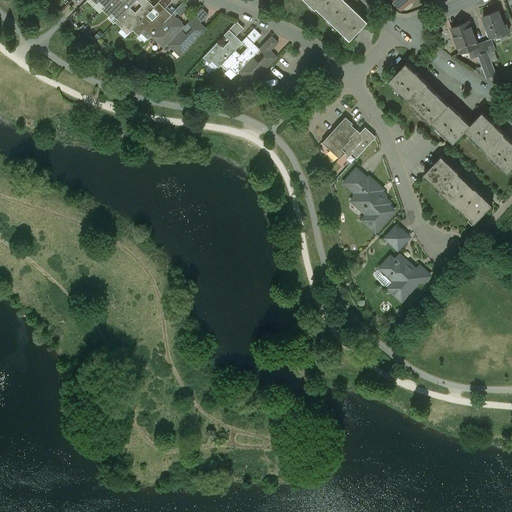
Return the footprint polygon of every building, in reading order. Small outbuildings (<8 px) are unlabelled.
[(121,0),(120,0),(111,0),(104,8),(102,10),(108,17),(111,14),(117,20),(129,7),(136,0),(135,0),(121,0)] [(134,13),(129,7),(117,20),(115,22),(121,28),(124,26),(130,32),(132,30),(146,15),(153,8),(153,7),(147,1),(146,0),(135,0),(136,0),(141,5),(134,13)] [(171,0),(160,0),(158,2),(165,9),(172,1),(171,0)] [(304,0),(308,3),(313,8),(314,6),(314,7),(340,32),(347,38),(365,21),(343,0),(304,0)] [(390,0),(393,3),(396,3),(397,3),(401,8),(411,0),(390,0)] [(151,20),(146,15),(132,30),(138,36),(141,33),(147,39),(150,36),(171,14),(165,9),(158,2),(153,7),(153,8),(158,13),(151,20)] [(183,2),(175,10),(177,13),(181,16),(189,8),(183,2)] [(208,14),(201,8),(193,16),(200,23),(208,14)] [(498,10),(483,16),(492,39),(509,33),(506,24),(504,25),(498,10)] [(171,14),(150,36),(163,48),(166,45),(180,30),(184,26),(181,23),(182,22),(177,18),(176,18),(174,16),(172,14),(171,14)] [(186,36),(180,30),(166,45),(173,51),(176,48),(182,54),(206,29),(200,23),(193,16),(187,23),(193,28),(186,36)] [(469,21),(451,28),(461,53),(469,50),(472,58),(478,55),(481,54),(480,54),(477,44),(469,21)] [(236,22),(229,30),(235,36),(243,28),(236,22)] [(254,29),(246,37),(253,43),(261,35),(254,29)] [(222,48),(217,43),(203,57),(209,63),(212,61),(218,67),(235,49),(242,42),(241,42),(238,39),(236,41),(233,38),(235,36),(229,30),(224,35),(224,36),(229,41),(222,48)] [(259,49),(238,71),(244,78),(247,75),(253,82),(277,57),(271,51),(278,43),(272,36),(259,49)] [(235,49),(218,67),(220,65),(227,71),(229,68),(235,74),(238,71),(259,49),(253,43),(246,37),(241,42),(242,42),(247,47),(240,55),(235,49)] [(492,39),(484,41),(488,51),(488,52),(489,52),(496,50),(492,39)] [(484,41),(477,44),(480,54),(488,51),(484,41)] [(488,51),(480,54),(481,54),(478,55),(486,78),(497,74),(489,52),(488,52),(488,51)] [(505,133),(483,112),(471,124),(450,104),(449,104),(428,84),(428,83),(407,63),(389,81),(406,96),(411,100),(411,101),(426,117),(432,123),(433,122),(454,143),(464,132),(465,132),(466,130),(487,150),(486,151),(508,172),(511,167),(511,141),(504,133),(505,133)] [(351,123),(344,117),(321,143),(339,158),(344,153),(348,157),(351,153),(356,157),(375,137),(364,127),(359,133),(350,125),(351,123)] [(475,188),(459,173),(459,172),(442,156),(425,173),(442,190),(441,190),(458,207),(459,206),(475,222),(493,204),(476,187),(475,188)] [(367,181),(356,171),(345,183),(358,194),(353,201),(359,207),(363,206),(370,212),(363,220),(375,230),(393,210),(386,204),(388,202),(377,193),(381,189),(369,179),(367,181)] [(477,224),(481,228),(489,219),(485,215),(477,224)] [(408,237),(396,226),(385,238),(397,249),(408,237)] [(406,262),(399,256),(394,261),(392,260),(387,260),(383,265),(383,270),(388,275),(392,274),(396,278),(389,286),(395,291),(394,293),(401,300),(417,282),(410,276),(416,270),(415,269),(411,269),(406,265),(406,262)] [(430,275),(419,266),(416,270),(410,276),(417,282),(424,281),(430,275)]
